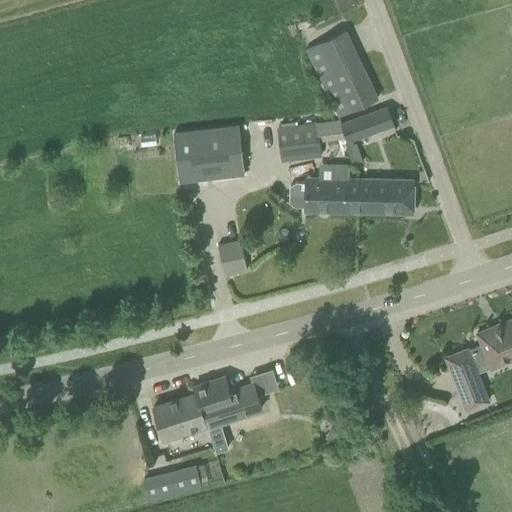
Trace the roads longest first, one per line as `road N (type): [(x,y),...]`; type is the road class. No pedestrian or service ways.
road 1 (tertiary): [(0,405),(247,351),(511,271)]
road 2 (unknown): [(377,0),(469,250)]
road 3 (track): [(338,292),(433,511)]
